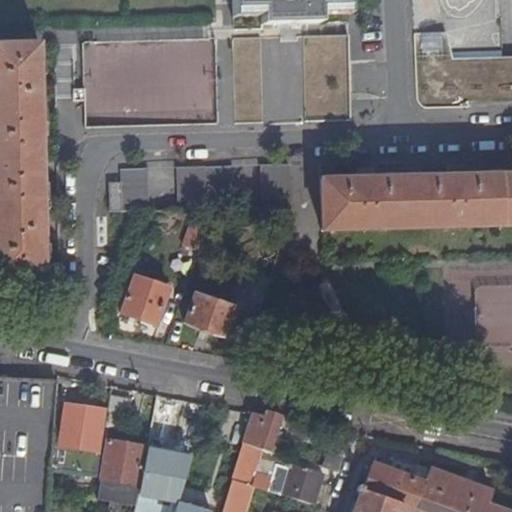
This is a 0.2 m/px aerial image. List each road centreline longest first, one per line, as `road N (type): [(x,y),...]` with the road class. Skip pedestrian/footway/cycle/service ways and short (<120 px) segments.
road 1 (residential): [(511,439),(0,339)]
road 2 (unknown): [(0,505),(29,495),(34,436),(23,425),(0,423)]
